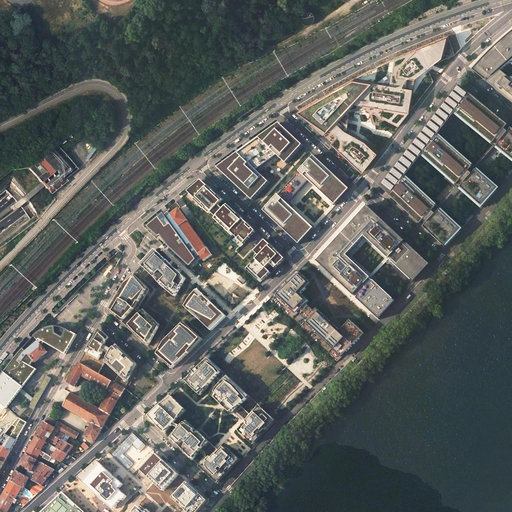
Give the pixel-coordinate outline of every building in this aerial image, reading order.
[(455,41),(469,34),(466,27),(452,34),(455,41)] [(296,107),(364,171),(379,151),(364,135),(343,127),(337,119),(354,103),(402,122),(416,75),(443,56),(448,30),(395,53),(390,80),(357,72),(296,107)] [(478,30),(458,46),(462,51),(482,36),(478,30)] [(501,71),(511,61),(511,32),(495,47),(484,58),(473,70),(511,102),(511,78),(511,79),(501,71)] [(439,210),(404,177),(422,154),(460,187),(483,207),(498,190),(475,170),(437,136),(455,112),(496,146),(511,158),(511,128),(509,131),(506,129),(508,125),(460,86),(381,188),(421,224),(424,221),(427,224),(423,227),(445,248),(461,230),(439,210)] [(307,147),(304,144),(280,122),(260,137),(279,154),(291,165),(307,147)] [(260,137),(238,154),(257,172),(279,154),(260,137)] [(76,169),(57,146),(29,169),(50,195),(66,182),(64,179),(76,169)] [(238,154),(218,167),(253,200),(269,183),(257,172),(238,154)] [(349,191),(315,156),(301,171),(310,179),(336,205),(349,191)] [(310,179),(301,171),(279,195),(288,203),(310,179)] [(244,244),(258,231),(229,206),(225,210),(219,205),(224,201),(204,180),(186,193),(210,215),(213,213),(217,217),(216,220),(244,244)] [(288,203),(279,195),(265,210),(300,244),(315,229),(288,203)] [(413,283),(430,264),(412,246),(368,205),(340,235),(317,261),(362,303),(380,319),(396,301),(371,278),(388,259),(413,283)] [(187,221),(179,208),(170,214),(179,226),(199,254),(204,261),(212,255),(207,248),(206,248),(188,223),(187,221)] [(200,261),(164,214),(149,227),(193,268),(200,261)] [(262,257),(249,270),(262,282),(289,258),(269,240),(257,252),(262,257)] [(156,250),(142,265),(163,286),(176,297),(187,279),(156,250)] [(283,287),(272,298),(292,318),(299,311),(306,319),(300,325),(337,363),(365,334),(354,323),(349,328),(346,325),(340,331),(317,308),(315,310),(307,303),(310,300),(302,293),(312,282),(299,270),(294,275),(283,287)] [(150,289),(134,274),(126,281),(126,282),(110,310),(122,322),(128,327),(149,346),(161,325),(145,310),(143,312),(139,309),(150,289)] [(203,297),(197,292),(191,300),(187,307),(212,331),(227,317),(204,296),(203,297)] [(351,320),(346,325),(349,328),(354,323),(351,320)] [(183,324),(165,342),(158,354),(158,355),(172,369),(174,368),(189,353),(203,340),(185,323),(183,324)] [(40,345),(40,347),(43,342),(66,354),(77,334),(63,328),(58,327),(53,327),(45,329),(37,333),(21,350),(0,376),(0,401),(8,409),(36,370),(30,366),(33,362),(27,356),(40,345)] [(108,342),(99,334),(86,355),(97,361),(104,350),(110,354),(104,363),(127,384),(139,365),(116,344),(112,351),(106,347),(108,342)] [(33,362),(33,363),(46,353),(40,347),(40,345),(27,356),(33,362)] [(84,365),(80,362),(68,383),(75,387),(82,375),(111,391),(120,397),(121,397),(125,389),(84,365)] [(193,386),(197,389),(201,386),(205,388),(209,385),(213,381),(219,374),(216,369),(209,364),(197,374),(192,381),(195,384),(193,386)] [(28,407),(34,410),(52,379),(46,376),(28,407)] [(223,404),(233,414),(247,399),(235,385),(226,379),(215,392),(213,396),(223,404)] [(118,401),(120,397),(111,391),(108,395),(118,401)] [(64,406),(63,406),(70,410),(69,410),(70,410),(75,413),(76,414),(76,413),(81,416),(81,417),(82,417),(85,419),(85,421),(87,421),(88,421),(89,421),(93,423),(102,428),(110,415),(100,409),(96,407),(97,406),(96,405),(95,404),(93,405),(84,400),(84,399),(83,399),(78,397),(78,396),(77,396),(71,393),(64,406)] [(110,415),(118,401),(108,395),(100,409),(110,415)] [(148,417),(165,433),(173,425),(187,411),(172,397),(157,408),(148,417)] [(253,445),(276,421),(260,406),(249,417),(250,418),(239,430),(253,445)] [(58,423),(49,417),(46,422),(55,428),(76,439),(79,434),(59,422),(58,423)] [(21,418),(11,437),(17,441),(28,421),(21,418)] [(53,431),(55,428),(46,422),(45,421),(41,428),(52,434),(53,431)] [(95,443),(102,428),(93,423),(85,437),(95,443)] [(173,439),(194,460),(210,442),(199,432),(198,431),(185,423),(177,430),(173,439)] [(52,434),(41,428),(36,436),(45,441),(47,436),(50,438),(58,442),(59,440),(60,441),(61,439),(52,434)] [(58,433),(53,431),(52,434),(61,439),(63,440),(65,435),(59,431),(58,433)] [(140,452),(146,446),(132,433),(112,454),(128,469),(133,464),(123,454),(132,445),(140,452)] [(0,444),(0,445),(11,451),(17,441),(11,437),(5,434),(0,440),(0,444)] [(41,451),(46,442),(36,436),(31,445),(41,451)] [(65,441),(58,449),(67,454),(71,450),(74,446),(65,441)] [(0,444),(0,459),(4,462),(11,451),(0,445),(0,444)] [(52,457),(41,451),(31,445),(26,454),(36,459),(40,453),(45,456),(44,458),(50,462),(52,457)] [(200,466),(218,483),(240,460),(229,448),(227,450),(223,447),(213,458),(211,457),(204,465),(202,464),(200,466)] [(58,449),(52,457),(61,462),(67,454),(58,449)] [(156,453),(141,470),(165,492),(180,476),(156,453)] [(34,465),(37,460),(36,459),(26,454),(21,463),(28,467),(27,469),(28,469),(31,471),(35,465),(34,465)] [(30,478),(36,482),(42,485),(55,470),(40,461),(37,466),(35,465),(31,471),(28,469),(25,475),(30,478)] [(122,484),(98,461),(80,479),(112,509),(125,495),(118,488),(122,484)] [(24,488),(30,478),(25,475),(17,471),(11,481),(22,487),(24,488)] [(16,498),(22,487),(11,481),(5,492),(16,498)] [(195,511),(207,499),(186,481),(172,496),(189,511),(195,511)] [(36,482),(32,489),(30,491),(35,494),(42,485),(36,482)] [(0,511),(7,511),(16,498),(5,492),(0,500),(0,511)] [(85,511),(64,492),(42,511),(85,511)]
